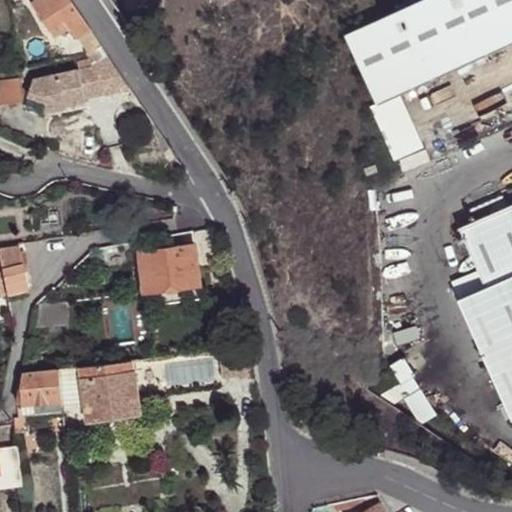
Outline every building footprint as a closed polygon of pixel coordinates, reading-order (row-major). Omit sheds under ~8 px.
[(49,30),(61,21),(50,4),(51,3),(49,0),(38,0),(32,4),(49,30)] [(78,10),(71,0),(55,0),(51,3),(50,4),(61,21),(63,19),(69,27),(76,38),(91,29),(78,10)] [(105,10),(122,0),(98,0),(102,5),(105,10)] [(166,4),(163,0),(146,0),(147,2),(140,6),(145,13),(152,8),(155,12),(166,4)] [(511,0),(432,0),(351,38),(383,108),(511,48),(511,0)] [(54,38),(69,27),(63,19),(61,21),(49,30),(54,38)] [(109,28),(114,38),(121,34),(115,24),(109,28)] [(130,88),(102,46),(96,50),(96,51),(90,52),(97,64),(93,67),(110,92),(130,88)] [(81,70),(93,67),(91,60),(79,62),(81,70)] [(81,70),(79,70),(86,98),(110,92),(93,67),(81,70)] [(86,98),(79,70),(34,81),(31,92),(44,97),(48,112),(69,107),(68,104),(86,100),(86,98)] [(16,82),(0,85),(0,106),(20,102),(16,82)] [(511,421),(511,206),(459,229),(480,275),(467,281),(473,295),(456,302),(509,423),(511,421)] [(18,243),(0,246),(0,253),(19,249),(18,243)] [(146,291),(201,284),(196,245),(141,251),(146,291)] [(0,253),(0,256),(7,292),(27,287),(24,271),(20,251),(19,249),(0,253)] [(24,271),(29,270),(24,250),(20,251),(24,271)] [(203,298),(201,284),(146,291),(148,305),(203,298)] [(37,304),(32,329),(63,325),(60,301),(37,304)] [(253,345),(220,349),(223,373),(242,372),(242,370),(256,369),(253,345)] [(82,365),(60,368),(63,398),(63,408),(64,410),(88,407),(90,418),(140,411),(131,359),(82,365)] [(418,376),(407,359),(394,367),(405,385),(418,376)] [(60,368),(24,372),(18,402),(23,402),(63,398),(60,368)] [(63,408),(63,398),(23,402),(24,412),(63,408)] [(143,427),(140,411),(90,418),(93,434),(143,427)] [(15,417),(15,422),(17,432),(29,430),(26,416),(15,417)] [(0,488),(23,486),(17,434),(0,435),(0,488)] [(378,496),(370,497),(375,506),(382,502),(378,496)] [(334,505),(337,511),(355,511),(363,508),(360,499),(334,505)] [(387,511),(382,502),(375,506),(364,511),(387,511)]
